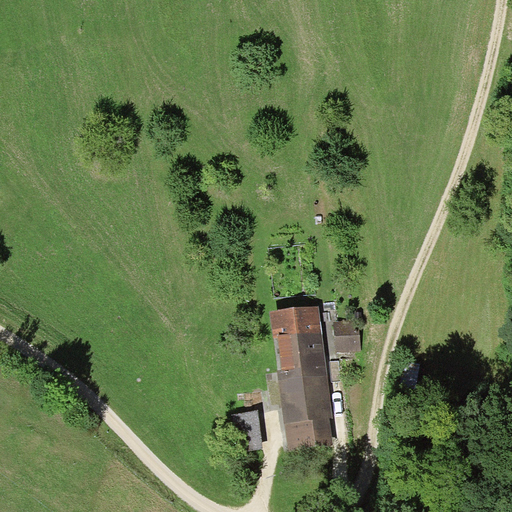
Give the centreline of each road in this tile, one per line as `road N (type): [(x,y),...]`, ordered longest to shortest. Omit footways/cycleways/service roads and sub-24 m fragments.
road 1 (track): [(497,0),(488,65),(453,176),(381,361),(369,459),(342,511)]
road 2 (track): [(209,511),(170,488),(81,391),(0,334)]
